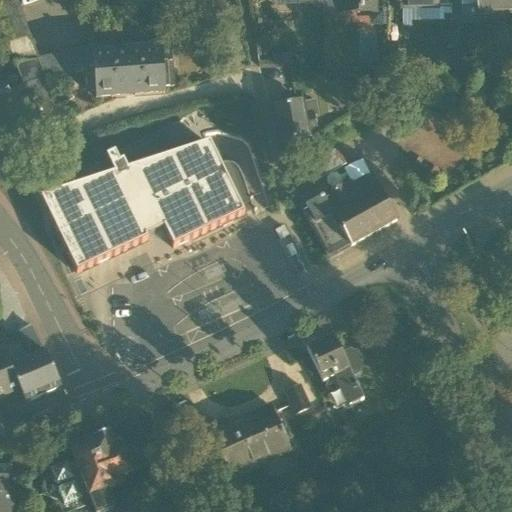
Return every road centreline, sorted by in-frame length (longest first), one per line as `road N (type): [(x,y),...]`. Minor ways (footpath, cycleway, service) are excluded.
road 1 (residential): [(418,247),(104,408)]
road 2 (residential): [(418,247),(472,379),(508,511)]
road 3 (residential): [(104,408),(0,235)]
